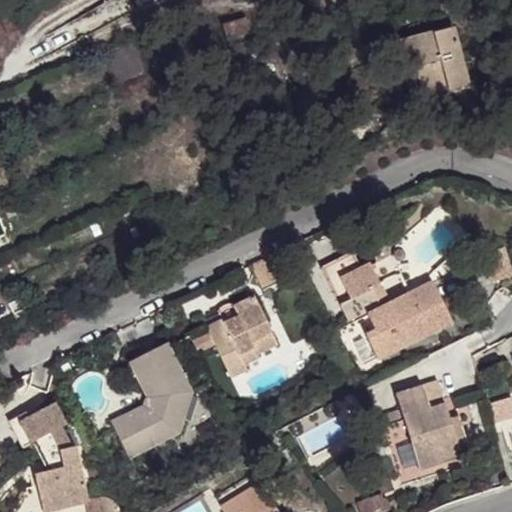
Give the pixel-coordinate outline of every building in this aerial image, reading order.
[(245,19),(221,25),(225,40),(249,33),(245,19)] [(414,69),(417,79),(422,96),(468,83),(453,28),(431,34),(433,40),(404,48),(410,70),(414,69)] [(395,43),(406,82),(417,79),(414,69),(410,70),(404,48),(433,40),(431,34),(395,43)] [(131,43),(102,58),(117,85),(151,67),(131,43)] [(15,213),(12,206),(3,210),(6,217),(15,213)] [(377,288),(381,286),(371,264),(362,269),(354,251),(321,267),(350,324),(368,315),(375,331),(366,336),(377,358),(452,322),(432,282),(408,295),(417,312),(399,321),(394,312),(389,314),(377,288)] [(270,256),(251,266),(263,290),(282,280),(270,256)] [(390,304),(381,286),(377,288),(389,314),(394,312),(399,321),(417,312),(408,295),(390,304)] [(19,294),(0,302),(0,321),(26,310),(19,294)] [(208,332),(190,341),(197,354),(214,345),(221,359),(216,362),(220,371),(226,368),(231,379),(248,370),(243,362),(278,344),(254,297),(203,322),(208,332)] [(146,398),(156,397),(150,411),(114,429),(129,458),(179,432),(192,392),(167,343),(128,362),(146,398)] [(400,409),(379,416),(383,428),(404,421),(419,470),(471,454),(459,417),(449,420),(437,381),(395,394),(400,409)] [(156,397),(146,398),(142,406),(111,422),(114,429),(150,411),(156,397)] [(55,403),(20,422),(30,443),(33,441),(49,471),(34,475),(38,493),(46,491),(51,511),(89,502),(75,447),(72,448),(61,427),(66,424),(55,403)] [(30,443),(20,422),(28,418),(26,413),(9,422),(22,447),(30,443)] [(278,511),(260,482),(220,507),(223,511),(278,511)] [(46,491),(38,493),(43,511),(47,511),(51,511),(46,491)] [(383,494),(371,498),(375,511),(379,511),(391,508),(388,498),(385,499),(383,494)] [(105,497),(89,502),(89,511),(118,511),(118,509),(116,505),(112,500),(110,499),(105,497)] [(375,511),(371,498),(358,502),(360,511),(375,511)]
